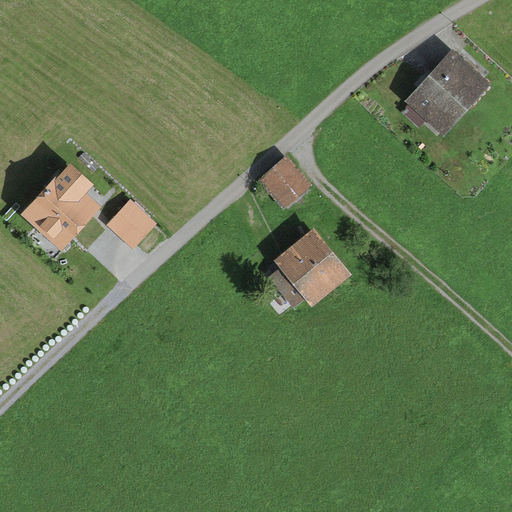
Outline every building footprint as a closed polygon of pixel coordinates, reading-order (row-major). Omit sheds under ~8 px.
[(452,57),(411,101),(443,131),(484,86),(452,57)] [(45,75),(0,124),(0,125),(31,154),(77,104),(45,75)] [(303,156),(274,181),(300,209),(328,184),(303,156)] [(69,172),(29,216),(61,245),(92,211),(78,198),(87,188),(69,172)] [(150,226),(131,207),(114,225),(134,243),(150,226)] [(312,237),(281,261),(286,268),(276,277),(296,301),(306,292),(314,302),(344,277),(312,237)]
